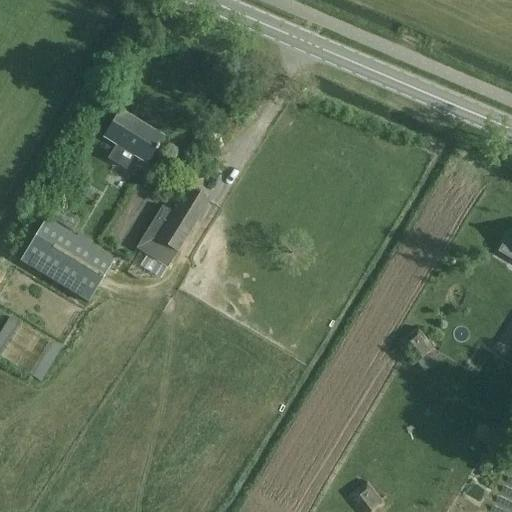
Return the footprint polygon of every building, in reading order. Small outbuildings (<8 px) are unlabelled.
[(119,112),(109,129),(104,138),(116,146),(108,160),(125,171),(134,157),(146,164),(162,138),(119,112)] [(162,207),(146,233),(155,239),(152,245),(147,242),(141,252),(146,255),(145,257),(167,270),(177,253),(209,201),(188,189),(173,213),(162,207)] [(44,219),(19,262),(90,304),(114,261),(44,219)] [(68,219),(64,226),(75,232),(79,225),(68,219)] [(511,241),(507,239),(500,252),(511,259),(511,257),(511,241)] [(438,362),(431,352),(416,330),(399,342),(414,364),(416,363),(423,373),(438,362)] [(452,337),(445,349),(459,358),(467,346),(452,337)] [(366,483),(352,493),(348,496),(359,511),(373,511),(382,505),(393,496),(377,475),(366,483)] [(471,484),(464,495),(482,506),(489,495),(471,484)]
